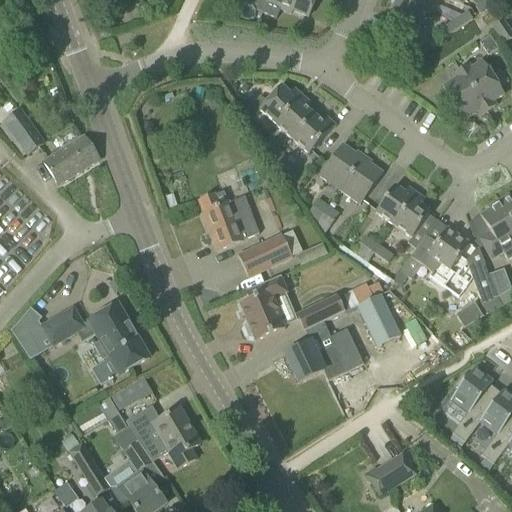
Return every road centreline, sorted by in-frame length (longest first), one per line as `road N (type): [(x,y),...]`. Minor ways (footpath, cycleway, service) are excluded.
road 1 (tertiary): [(280,490),(189,346),(137,219)]
road 2 (unclassified): [(87,89),(165,60),(294,61),(327,71)]
road 3 (residential): [(327,71),(461,179),(511,144)]
road 4 (track): [(272,479),(393,401)]
road 5 (tertiary): [(137,219),(87,89)]
